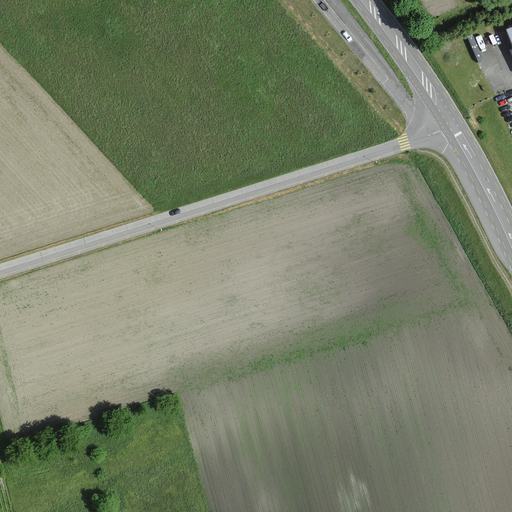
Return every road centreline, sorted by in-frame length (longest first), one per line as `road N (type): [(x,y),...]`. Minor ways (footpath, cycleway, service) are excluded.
road 1 (unclassified): [(0,270),(453,124)]
road 2 (primary): [(365,0),(453,124)]
road 3 (primary): [(453,124),(511,242)]
